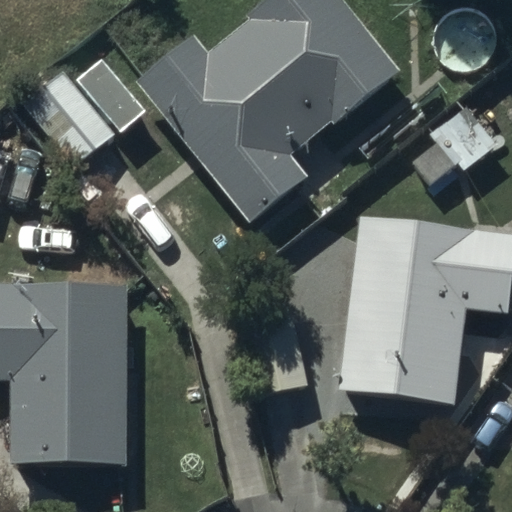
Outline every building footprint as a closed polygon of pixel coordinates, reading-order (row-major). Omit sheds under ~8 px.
[(403,84),(335,0),(287,0),(210,65),(196,47),(137,96),(252,235),(309,188),(294,169),(333,137),(336,140),(403,84)] [(75,176),(118,142),(70,83),(28,117),(75,176)] [(469,181),(511,148),(511,113),(497,93),(408,161),(434,195),(463,173),(469,181)] [(511,327),(511,252),(363,235),(343,407),(460,420),(471,327),(511,331),(511,327)] [(130,303),(0,303),(0,399),(15,399),(16,484),(132,483),(130,303)] [(307,402),(294,315),(245,322),(259,409),(307,402)]
